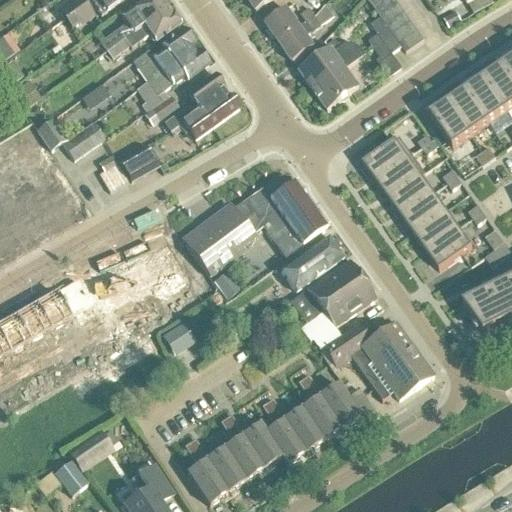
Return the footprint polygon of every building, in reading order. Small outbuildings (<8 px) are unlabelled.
[(96,0),(89,6),(101,22),(130,0),(96,0)] [(99,48),(106,57),(168,13),(158,0),(151,0),(121,21),(126,29),(117,35),(119,38),(116,40),(115,37),(99,48)] [(245,0),(245,1),(257,17),(280,0),(245,0)] [(368,0),(366,2),(373,12),(389,0),(368,0)] [(389,0),(373,12),(380,21),(398,8),(392,0),(389,0)] [(462,0),(467,9),(469,8),(475,19),(494,8),(489,0),(462,0)] [(93,19),(80,1),(58,17),(71,34),(93,19)] [(380,21),(381,23),(386,30),(405,17),(398,8),(380,21)] [(307,28),(279,48),(293,68),(315,53),(307,42),(314,37),(334,23),(325,11),(326,11),(325,10),(316,22),(315,23),(307,28)] [(168,13),(106,57),(111,64),(129,52),(130,54),(148,41),(153,48),(155,47),(180,30),(168,13)] [(266,29),(279,48),(307,28),(306,27),(299,32),(287,14),(266,29)] [(315,23),(309,14),(301,20),(306,27),(307,28),(315,23)] [(405,17),(386,30),(393,40),(411,27),(405,17)] [(444,25),(449,34),(462,28),(457,18),(444,25)] [(371,30),(378,40),(392,60),(402,53),(400,49),(393,40),(386,30),(381,23),(371,30)] [(411,27),(393,40),(400,49),(418,36),(411,27)] [(132,68),(147,88),(174,69),(171,64),(189,51),(193,49),(184,36),(161,52),(164,55),(153,63),(148,57),(132,68)] [(400,49),(402,53),(406,58),(425,46),(418,36),(400,49)] [(392,60),(378,40),(369,47),(381,64),(377,67),(389,84),(402,75),(392,60)] [(300,77),(314,97),(346,75),(366,60),(364,57),(361,54),(358,52),(354,50),(346,48),(338,48),(336,45),(323,53),(327,58),(300,77)] [(142,110),(147,117),(166,104),(162,98),(183,83),(186,86),(208,70),(193,49),(189,51),(171,64),(174,69),(147,88),(137,95),(146,108),(142,110)] [(0,71),(9,65),(0,52),(0,71)] [(511,66),(502,73),(511,87),(511,66)] [(511,115),(511,87),(502,73),(485,85),(508,119),(511,115)] [(346,75),(314,97),(328,117),(359,94),(346,75)] [(163,129),(170,138),(178,132),(226,97),(221,91),(221,87),(219,85),(216,83),(214,80),(187,99),(193,108),(163,129)] [(86,111),(112,98),(105,85),(80,99),(86,111)] [(508,119),(485,85),(467,98),(489,131),(508,119)] [(10,100),(22,117),(25,115),(40,105),(28,87),(10,100)] [(226,97),(178,132),(184,140),(188,137),(194,146),(239,115),(236,111),(236,109),(234,106),(231,105),(226,97)] [(489,131),(467,98),(449,110),(472,143),(489,131)] [(169,102),(166,104),(147,117),(144,120),(153,132),(178,114),(169,102)] [(472,143),(449,110),(431,122),(453,156),(472,143)] [(37,136),(51,157),(65,147),(51,126),(37,136)] [(92,128),(82,135),(94,151),(100,147),(98,144),(99,141),(99,140),(92,128)] [(170,138),(168,140),(175,149),(185,142),(184,140),(178,132),(170,138)] [(82,135),(72,143),(84,158),(94,151),(82,135)] [(422,155),(432,148),(428,142),(418,149),(422,155)] [(84,158),(72,143),(62,150),(73,166),(84,158)] [(376,188),(413,162),(400,144),(363,170),(376,188)] [(427,162),(437,155),(432,148),(422,155),(427,162)] [(147,154),(120,170),(131,189),(159,173),(147,154)] [(496,164),(489,154),(482,158),(489,168),(496,164)] [(489,168),(482,158),(476,163),(482,173),(489,168)] [(111,162),(99,169),(104,178),(107,176),(116,170),(111,162)] [(422,183),(425,180),(413,162),(376,188),(389,206),(422,183)] [(116,170),(107,176),(119,195),(128,189),(116,170)] [(30,171),(22,176),(47,219),(66,208),(48,177),(37,184),(35,181),(33,177),(30,171)] [(22,192),(11,198),(29,229),(47,219),(22,176),(15,180),(18,186),(20,190),(22,192)] [(119,195),(107,176),(104,178),(99,181),(110,200),(119,195)] [(448,191),(457,183),(453,177),(443,184),(448,191)] [(238,252),(252,241),(252,240),(262,233),(284,265),(326,235),(293,189),(292,190),(288,183),(280,182),(234,214),(234,215),(185,252),(208,283),(242,258),(238,252)] [(401,223),(434,200),(422,183),(389,206),(401,223)] [(452,197),(462,190),(457,183),(448,191),(452,197)] [(0,220),(11,239),(29,229),(11,198),(1,204),(0,202),(0,220)] [(414,241),(447,218),(434,200),(401,223),(414,241)] [(483,219),(478,212),(468,219),(473,225),(483,219)] [(426,259),(459,235),(447,218),(414,241),(426,259)] [(487,225),(483,219),(473,225),(477,232),(487,225)] [(0,245),(11,239),(0,220),(0,245)] [(439,277),(472,254),(459,235),(426,259),(439,277)] [(280,277),(296,298),(343,264),(341,260),(342,257),(339,253),(336,253),(328,243),(280,277)] [(151,258),(143,263),(163,298),(192,282),(172,246),(167,249),(162,246),(151,253),(151,258)] [(511,260),(505,250),(498,254),(505,264),(511,260)] [(498,254),(492,259),(499,269),(505,264),(498,254)] [(499,269),(492,259),(486,264),(493,273),(499,269)] [(119,276),(114,279),(134,315),(163,298),(143,263),(135,267),(130,265),(119,271),(119,276)] [(291,309),(304,328),(362,286),(349,267),(307,297),(291,309)] [(78,291),(70,295),(90,331),(118,315),(119,315),(102,286),(99,279),(94,282),(89,279),(78,286),(78,291)] [(226,283),(214,291),(225,306),(236,297),(226,283)] [(362,286),(304,328),(318,346),(334,334),(335,335),(376,305),(362,286)] [(511,286),(463,310),(484,340),(511,326),(511,286)] [(209,287),(202,292),(209,303),(216,298),(209,287)] [(46,309),(42,311),(62,347),(90,331),(70,295),(62,300),(57,298),(46,304),(46,309)] [(218,300),(211,304),(215,310),(222,305),(218,300)] [(22,322),(14,327),(34,363),(62,347),(42,311),(38,313),(33,311),(22,317),(22,322)] [(0,367),(7,379),(34,363),(14,327),(6,332),(1,329),(0,330),(0,367)] [(363,328),(325,354),(337,373),(352,363),(381,405),(380,405),(381,407),(389,401),(393,398),(398,406),(433,383),(394,331),(374,345),(363,328)] [(163,342),(176,361),(195,349),(182,329),(163,342)] [(150,340),(71,383),(78,396),(157,353),(150,340)] [(149,368),(142,372),(148,383),(156,379),(149,368)] [(142,372),(135,376),(141,387),(148,383),(142,372)] [(135,376),(127,380),(134,391),(141,387),(135,376)] [(127,380),(120,384),(126,396),(134,391),(127,380)] [(308,394),(311,392),(314,390),(308,381),(302,385),(308,394)] [(120,384),(113,388),(119,400),(126,396),(120,384)] [(297,388),(303,397),(308,394),(302,385),(297,388)] [(113,388),(106,393),(112,404),(119,400),(113,388)] [(300,414),(322,447),(359,423),(336,390),(318,402),(310,408),(300,414)] [(306,402),(315,397),(311,392),(308,394),(303,397),(306,402)] [(106,393),(98,397),(104,408),(112,404),(106,393)] [(310,408),(318,402),(315,397),(306,402),(310,408)] [(87,404),(79,408),(85,419),(93,415),(87,404)] [(272,405),(267,409),(273,418),(275,416),(278,414),(272,405)] [(79,408),(72,412),(78,423),(85,419),(79,408)] [(261,412),(267,421),(273,418),(267,409),(261,412)] [(72,412),(65,416),(71,427),(78,423),(72,412)] [(281,463),(281,464),(286,472),(322,447),(300,414),(282,426),(274,432),(265,438),(264,438),(281,463)] [(65,416),(58,420),(64,431),(71,427),(65,416)] [(267,421),(271,426),(279,421),(275,416),(273,418),(267,421)] [(58,420),(50,424),(56,435),(64,431),(58,420)] [(231,421),(225,425),(231,433),(234,431),(237,430),(231,421)] [(271,426),(274,432),(282,426),(279,421),(271,426)] [(50,424),(43,428),(49,440),(56,435),(50,424)] [(220,428),(226,437),(231,433),(225,425),(220,428)] [(233,448),(222,455),(245,488),(281,464),(281,463),(264,438),(265,438),(259,430),(241,442),(233,448)] [(226,437),(229,442),(238,437),(234,431),(231,433),(226,437)] [(28,437),(21,441),(27,452),(34,448),(28,437)] [(229,442),(233,448),(241,442),(238,437),(229,442)] [(69,459),(79,474),(109,454),(99,439),(69,459)] [(21,441),(13,445),(20,456),(27,452),(21,441)] [(13,445),(6,449),(13,460),(20,456),(13,445)] [(195,445),(189,449),(195,458),(198,456),(201,454),(195,445)] [(6,449),(0,452),(0,455),(5,464),(13,460),(6,449)] [(184,453),(190,461),(195,458),(189,449),(184,453)] [(205,466),(197,472),(187,479),(209,511),(245,488),(222,455),(205,466)] [(190,461),(193,467),(202,461),(198,456),(195,458),(190,461)] [(193,467),(197,472),(205,466),(202,461),(193,467)] [(55,480),(71,503),(88,491),(72,468),(55,480)] [(161,511),(159,509),(173,500),(153,470),(130,486),(140,500),(123,511),(161,511)] [(35,490),(45,504),(62,491),(52,478),(35,490)]
